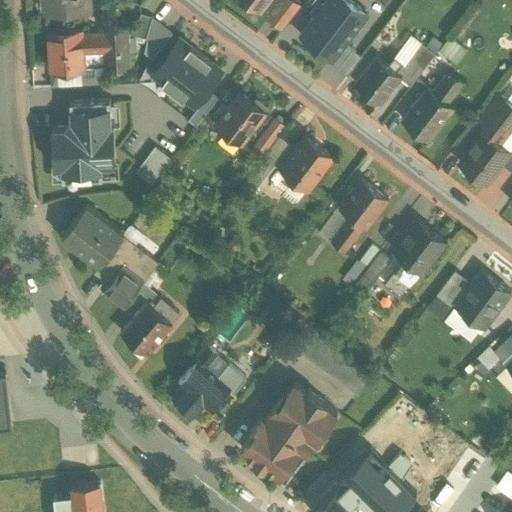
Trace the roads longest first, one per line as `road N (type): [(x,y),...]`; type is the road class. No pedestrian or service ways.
road 1 (residential): [(511,236),(192,0)]
road 2 (tertiary): [(51,316),(115,404),(235,511)]
road 3 (tertiary): [(0,154),(20,246),(51,316)]
